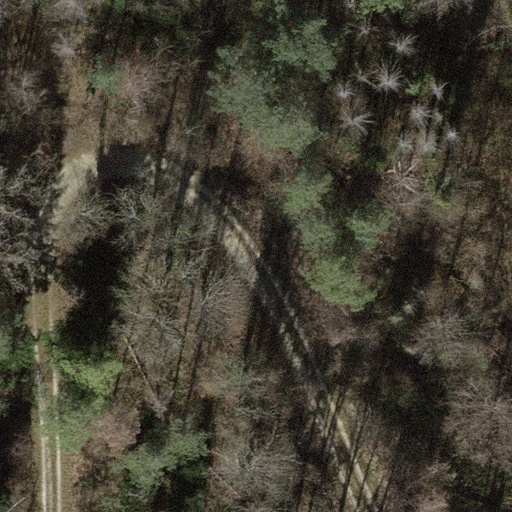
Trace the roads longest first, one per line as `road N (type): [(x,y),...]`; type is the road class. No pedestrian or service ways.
road 1 (track): [(47,249),(129,155),(241,201),(288,285),(385,511)]
road 2 (track): [(25,511),(47,249)]
